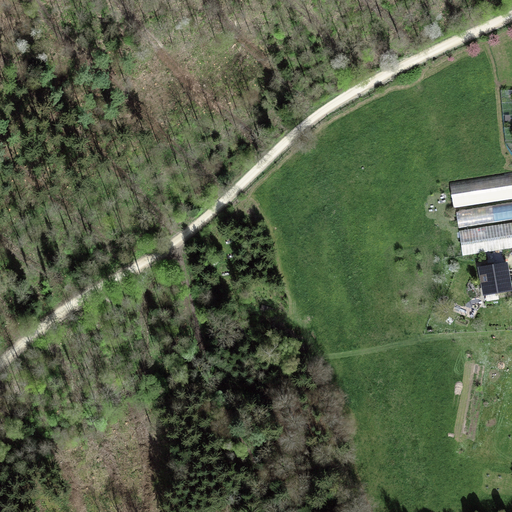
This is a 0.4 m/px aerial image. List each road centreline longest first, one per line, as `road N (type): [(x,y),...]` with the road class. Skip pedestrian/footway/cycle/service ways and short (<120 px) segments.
road 1 (track): [(173,248),(339,105),(511,17)]
road 2 (track): [(0,375),(79,307),(173,248)]
